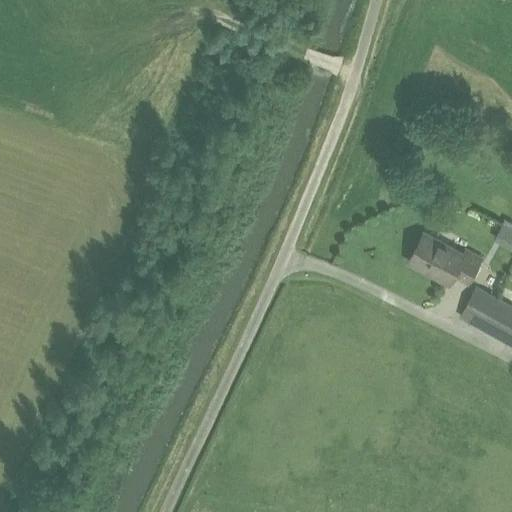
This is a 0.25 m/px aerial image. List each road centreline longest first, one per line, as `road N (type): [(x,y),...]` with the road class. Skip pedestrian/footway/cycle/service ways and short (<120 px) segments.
road 1 (unclassified): [(164,511),(301,213),(376,0)]
road 2 (track): [(355,72),(205,10)]
